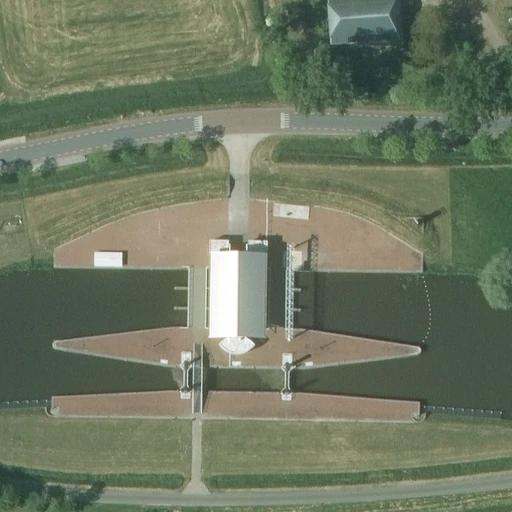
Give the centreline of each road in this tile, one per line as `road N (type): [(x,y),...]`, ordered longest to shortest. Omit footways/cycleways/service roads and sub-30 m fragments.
road 1 (secondary): [(0,159),(208,123),(511,126)]
road 2 (unclassified): [(0,486),(196,499),(511,480)]
